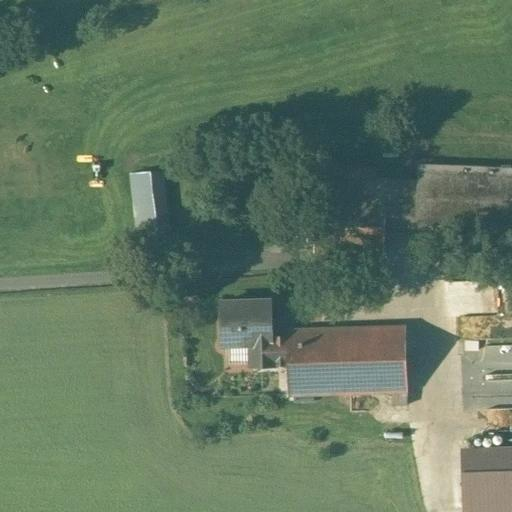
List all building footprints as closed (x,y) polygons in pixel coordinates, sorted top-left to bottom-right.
[(511,169),(418,166),(418,181),(317,177),(316,212),(368,214),(368,225),(383,226),(511,231),(511,169)] [(151,172),(132,173),(139,242),(158,240),(151,172)] [(289,190),(265,192),(266,220),(291,218),(289,190)] [(368,214),(316,212),(314,256),(381,258),(383,226),(368,225),(368,214)] [(271,301),(220,303),(221,345),(228,345),(250,344),(251,362),(251,366),(288,365),(288,337),(272,337),(271,301)] [(405,327),(287,330),(288,337),(288,365),(289,395),(316,394),(336,393),(391,392),(407,391),(405,327)] [(250,344),(228,345),(229,363),(251,362),(250,344)] [(511,379),(511,380),(507,382),(505,385),(502,387),(500,391),(498,394),(497,398),(496,401),(496,405),(496,408),(496,411),(497,413),(498,416),(500,420),(502,423),(504,425),(507,427),(510,429),(511,430),(511,379)] [(407,391),(391,392),(391,405),(407,405),(407,391)] [(336,393),(316,394),(317,410),(337,409),(336,393)] [(511,511),(511,450),(464,452),(465,511),(511,511)]
